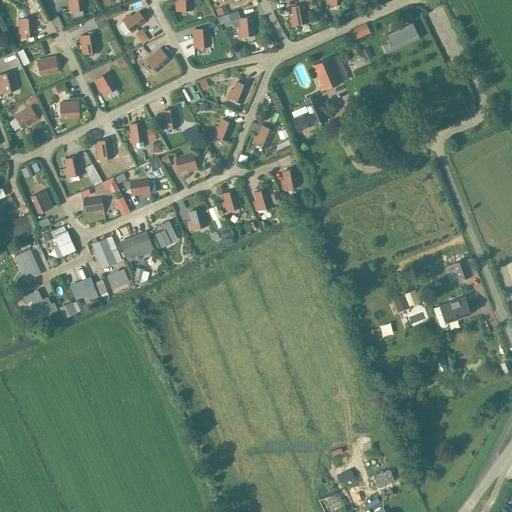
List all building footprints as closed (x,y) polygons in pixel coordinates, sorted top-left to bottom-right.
[(85,9),(84,0),(70,0),(71,2),(68,2),(70,11),(85,9)] [(192,10),(191,0),(178,0),(178,1),(176,2),(176,11),(192,10)] [(308,22),(305,4),(292,7),(293,15),(291,16),(292,25),(308,22)] [(224,6),(215,9),(218,16),(226,13),(224,6)] [(43,23),(49,20),(44,10),(38,13),(43,23)] [(146,22),(139,11),(131,16),(130,14),(122,20),(132,32),(146,22)] [(238,11),(229,12),(230,20),(239,18),(238,11)] [(101,15),(94,19),(97,25),(104,21),(101,15)] [(255,35),(253,17),(240,18),(241,27),(238,27),(239,36),(255,35)] [(36,36),(34,18),(21,19),(22,28),(19,28),(20,37),(36,36)] [(390,41),(391,45),(417,32),(412,22),(386,34),(390,41)] [(363,30),(367,28),(364,24),(346,32),(350,41),(361,36),(360,35),(364,33),(363,30)] [(210,46),(208,28),(195,29),(196,38),(193,38),(194,47),(210,46)] [(98,52),(95,34),(80,36),(83,54),(98,52)] [(369,35),(363,38),(366,44),(372,41),(369,35)] [(114,38),(108,41),(115,55),(122,52),(114,38)] [(170,60),(160,48),(146,60),(157,72),(170,60)] [(23,49),(17,52),(20,59),(26,56),(23,49)] [(348,77),(339,54),(312,65),(323,90),(348,77)] [(58,72),(55,56),(37,60),(41,76),(58,72)] [(122,56),(116,59),(120,67),(126,64),(122,56)] [(17,89),(13,72),(0,75),(2,84),(0,84),(0,87),(2,93),(17,89)] [(118,88),(108,72),(97,79),(102,87),(99,88),(104,96),(118,88)] [(205,79),(199,83),(202,89),(209,86),(205,79)] [(249,86),(237,81),(234,90),(231,89),(227,97),(242,103),(249,86)] [(62,84),(53,89),(56,94),(65,90),(62,84)] [(21,87),(23,91),(24,97),(33,94),(29,85),(21,87)] [(306,105),(309,111),(292,118),(298,132),(315,124),(326,120),(319,100),(317,101),(314,94),(305,97),(307,105),(306,105)] [(35,96),(29,99),(32,105),(38,102),(35,96)] [(80,117),(78,101),(60,103),(61,118),(80,117)] [(38,119),(30,106),(15,116),(23,129),(38,119)] [(179,126),(176,109),(163,110),(165,119),(162,120),(163,129),(179,126)] [(234,124),(222,119),(219,127),(216,126),(213,135),(227,140),(234,124)] [(146,140),(143,122),(130,124),(131,133),(128,134),(130,143),(146,140)] [(274,130),(262,125),(259,134),(256,133),(253,141),(268,147),(274,130)] [(197,126),(182,132),(185,141),(200,134),(197,126)] [(154,128),(147,129),(149,139),(155,138),(154,128)] [(40,133),(33,137),(38,145),(44,141),(40,133)] [(114,157),(111,139),(98,141),(99,150),(97,150),(98,160),(114,157)] [(153,143),(153,151),(162,151),(162,143),(153,143)] [(291,144),(279,150),(281,157),(294,151),(291,144)] [(197,169),(193,154),(176,158),(179,171),(188,169),(188,172),(197,169)] [(128,155),(124,157),(130,168),(134,165),(128,155)] [(82,174),(78,156),(66,159),(67,168),(65,168),(66,177),(82,174)] [(298,187),(295,169),(283,171),(284,180),(281,180),(283,189),(298,187)] [(98,172),(91,176),(96,185),(103,181),(98,172)] [(123,173),(116,177),(118,183),(126,178),(123,173)] [(151,195),(148,179),(130,182),(132,195),(141,193),(141,196),(151,195)] [(271,206),(266,189),(254,192),(256,201),(254,202),(256,210),(271,206)] [(53,207),(45,190),(30,197),(38,214),(53,207)] [(239,207),(234,190),(223,193),(224,202),(223,202),(225,212),(239,207)] [(104,212),(101,196),(83,199),(85,212),(94,211),(95,213),(104,212)] [(206,226),(201,208),(189,211),(191,220),(188,221),(190,230),(206,226)] [(489,209),(477,214),(490,246),(502,242),(507,255),(511,252),(511,231),(504,235),(497,218),(493,220),(489,209)] [(30,229),(25,217),(0,228),(0,234),(3,241),(30,229)] [(38,223),(40,228),(50,224),(48,218),(38,223)] [(255,220),(250,223),(253,229),(258,226),(255,220)] [(175,233),(169,221),(163,224),(165,229),(156,234),(162,247),(171,242),(169,236),(175,233)] [(219,229),(218,229),(225,245),(234,241),(226,225),(225,226),(222,227),(219,229)] [(49,232),(43,235),(46,241),(52,239),(49,232)] [(74,250),(66,232),(55,237),(59,245),(53,247),(58,258),(63,255),(74,250)] [(152,251),(150,246),(145,233),(121,243),(126,256),(136,252),(138,257),(152,251)] [(23,246),(29,243),(27,237),(21,240),(23,246)] [(120,260),(115,247),(111,237),(93,245),(102,267),(120,260)] [(39,274),(29,250),(17,256),(28,279),(39,274)] [(473,276),(467,259),(452,264),(457,281),(473,276)] [(145,270),(137,268),(134,278),(142,280),(145,270)] [(108,276),(114,288),(129,281),(124,269),(108,276)] [(97,297),(95,291),(90,279),(72,286),(77,299),(87,295),(89,300),(97,297)] [(398,311),(421,303),(416,289),(392,297),(398,311)] [(37,291),(30,295),(23,298),(26,303),(32,300),(36,308),(28,312),(35,326),(44,322),(42,318),(56,311),(53,304),(50,305),(47,298),(42,300),(37,291)] [(464,297),(439,306),(434,308),(440,324),(442,327),(444,327),(447,326),(446,322),(470,313),(464,297)] [(79,301),(73,304),(77,313),(83,311),(79,301)] [(70,303),(60,307),(65,318),(75,314),(70,303)] [(443,359),(435,363),(439,372),(447,369),(443,359)] [(507,362),(502,364),(505,372),(511,370),(507,362)] [(352,468),(348,460),(334,466),(342,483),(355,477),(351,469),(352,468)] [(374,476),(379,487),(395,481),(390,469),(374,476)] [(337,492),(331,481),(322,485),(327,496),(319,500),(324,511),(348,511),(338,491),(337,492)] [(381,494),(383,500),(394,496),(392,490),(381,494)]
